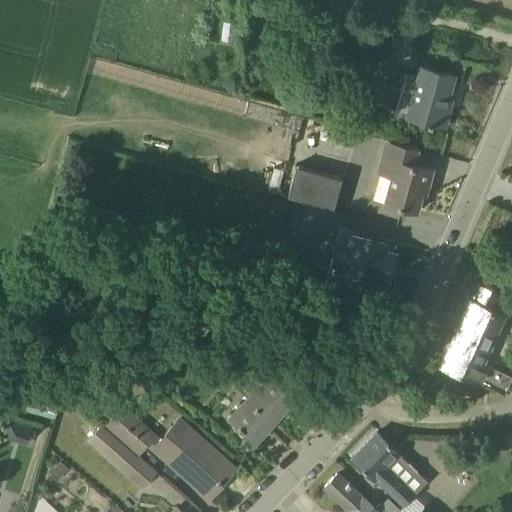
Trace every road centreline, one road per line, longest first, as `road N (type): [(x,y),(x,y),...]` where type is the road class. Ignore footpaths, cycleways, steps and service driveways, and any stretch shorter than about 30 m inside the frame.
road 1 (residential): [(246,511),(375,378),(511,97)]
road 2 (unknown): [(363,391),(411,418),(447,422),(511,406)]
